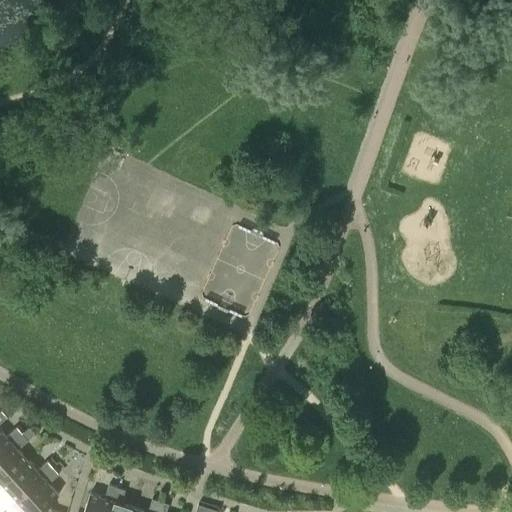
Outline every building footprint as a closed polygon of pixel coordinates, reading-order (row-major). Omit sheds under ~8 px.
[(6,436),(0,429),(0,453),(22,433),(16,426),(6,436)] [(22,433),(0,453),(0,483),(1,482),(27,459),(18,449),(28,440),(35,434),(29,427),(22,433)] [(27,459),(1,482),(17,499),(53,467),(47,460),(37,470),(27,459)] [(53,467),(17,499),(10,506),(11,508),(9,509),(11,511),(56,511),(52,511),(47,505),(59,494),(49,483),(59,474),(53,467)] [(83,511),(108,511),(117,487),(108,484),(104,497),(90,493),(83,511)] [(117,487),(108,511),(132,511),(134,507),(121,502),(125,489),(117,487)] [(156,511),(160,501),(152,498),(148,511),(134,507),(132,511),(156,511)] [(160,501),(156,511),(165,511),(169,504),(160,501)]
